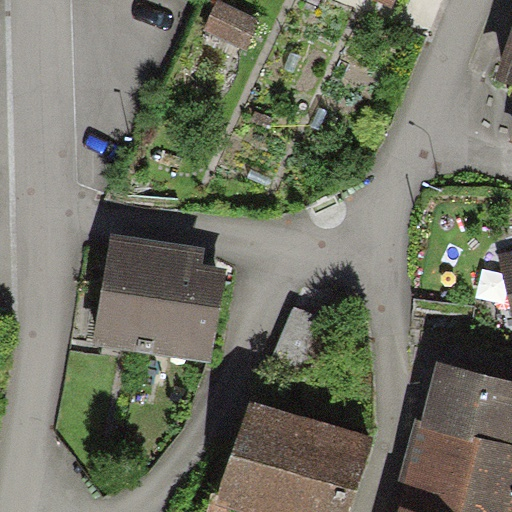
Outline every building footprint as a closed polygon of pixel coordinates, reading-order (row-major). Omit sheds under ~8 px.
[(361,0),(394,16),(401,0),(361,0)] [(224,10),(209,43),(251,62),(266,29),(224,10)] [(511,37),(496,82),(511,87),(511,37)] [(110,236),(94,349),(217,367),(231,273),(208,269),(211,251),(110,236)] [(292,308),(269,368),(308,383),(331,323),(292,308)] [(511,387),(438,370),(424,429),(511,449),(511,387)] [(222,499),(215,497),(210,511),(352,511),(372,445),(249,408),(222,499)] [(395,510),(401,511),(402,511),(511,511),(511,449),(424,429),(418,428),(395,510)]
